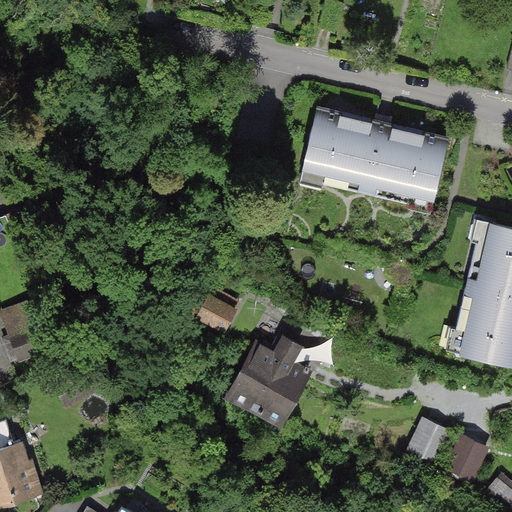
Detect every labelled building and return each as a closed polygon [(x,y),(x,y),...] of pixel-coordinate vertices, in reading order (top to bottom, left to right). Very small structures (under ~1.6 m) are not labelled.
[(340,4),(327,0),(320,26),(333,29),(340,4)] [(451,139),(320,109),(303,183),(434,213),(451,139)] [(511,368),(511,224),(479,217),(449,354),(511,368)] [(199,320),(225,334),(236,314),(211,300),(199,320)] [(257,340),(225,395),(285,429),(317,374),(257,340)] [(53,370),(69,403),(100,388),(84,355),(53,370)] [(17,414),(0,420),(0,508),(47,490),(17,414)] [(450,430),(421,416),(406,449),(435,463),(450,430)] [(474,482),(490,448),(461,434),(444,468),(474,482)] [(511,474),(503,468),(493,482),(504,491),(511,479),(511,474)]
